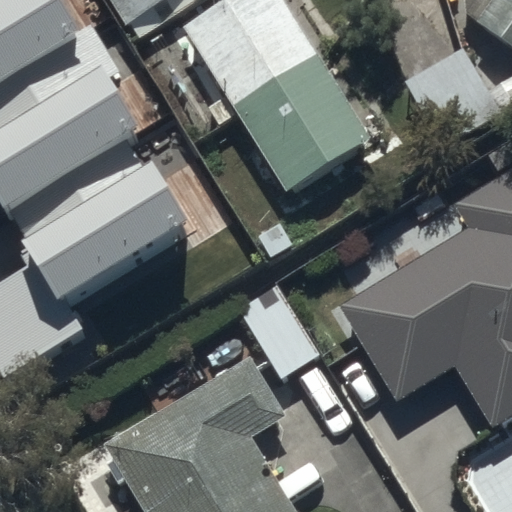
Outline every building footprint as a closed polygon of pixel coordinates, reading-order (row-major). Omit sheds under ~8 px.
[(0,0),(0,214),(31,264),(0,282),(0,375),(7,386),(91,335),(69,299),(188,226),(49,0),(0,0)] [(107,0),(131,39),(195,0),(107,0)] [(257,0),(189,42),(292,208),(376,157),(279,0),(257,0)] [(511,0),(506,0),(509,2),(480,42),(511,64),(511,0)] [(465,58),(406,93),(449,162),(507,126),(465,58)] [(403,414),(458,380),(497,443),(511,434),(511,188),(462,219),(473,238),(344,318),(403,414)] [(290,393),(328,370),(283,297),(245,320),(290,393)] [(292,511),(257,454),(292,433),(256,373),(220,395),(106,465),(135,511),(292,511)]
